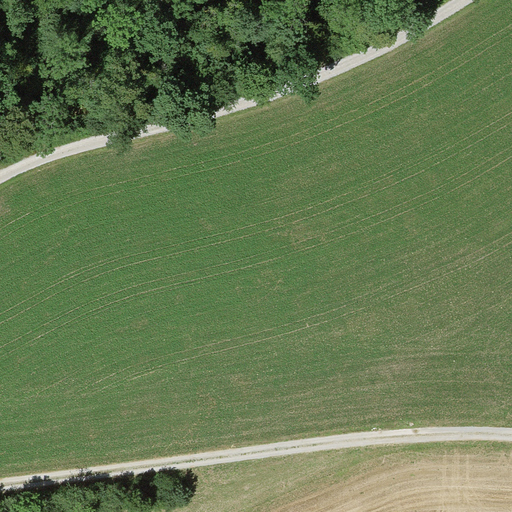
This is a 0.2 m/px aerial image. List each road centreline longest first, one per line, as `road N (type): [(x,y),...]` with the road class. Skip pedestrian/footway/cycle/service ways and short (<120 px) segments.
road 1 (track): [(0,487),(413,433),(511,435)]
road 2 (track): [(0,177),(111,135),(279,92),(458,0)]
